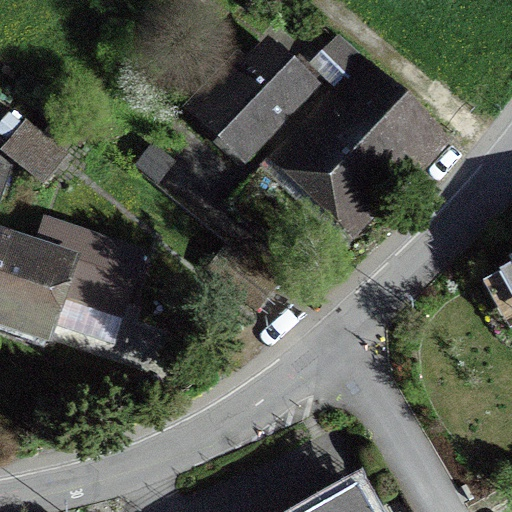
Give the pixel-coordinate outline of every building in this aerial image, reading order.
[(275,161),(331,102),(277,50),(198,132),(252,184),(275,161)] [(364,245),(451,154),(362,70),(331,102),(275,161),(364,245)] [(23,124),(2,149),(38,179),(59,154),(23,124)] [(9,229),(0,257),(0,315),(48,331),(60,292),(111,309),(131,245),(34,214),(27,235),(9,229)] [(0,257),(9,229),(0,226),(0,257)] [(225,249),(204,274),(247,310),(268,285),(225,249)] [(363,511),(351,490),(311,511),(363,511)]
